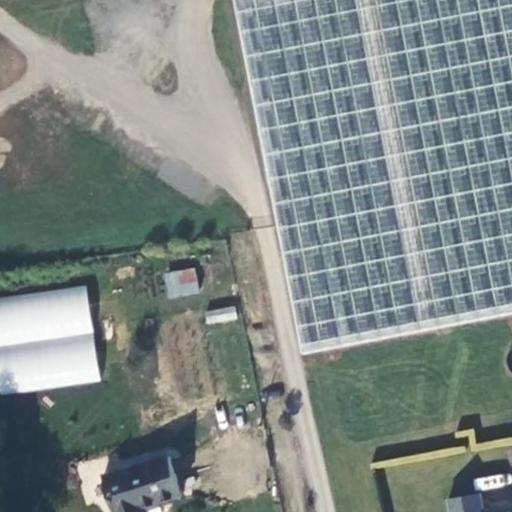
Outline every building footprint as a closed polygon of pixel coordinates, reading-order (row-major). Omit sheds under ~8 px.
[(511,0),(246,0),(211,8),(288,368),(511,320),(511,0)] [(188,266),(156,269),(159,292),(189,290),(188,266)] [(0,392),(98,384),(89,286),(0,293),(0,392)] [(204,311),(206,325),(238,320),(236,306),(204,311)] [(159,452),(89,475),(101,511),(132,511),(130,505),(151,497),(172,490),(159,452)] [(130,505),(132,511),(155,511),(151,497),(130,505)] [(471,511),(469,502),(437,508),(437,511),(471,511)]
